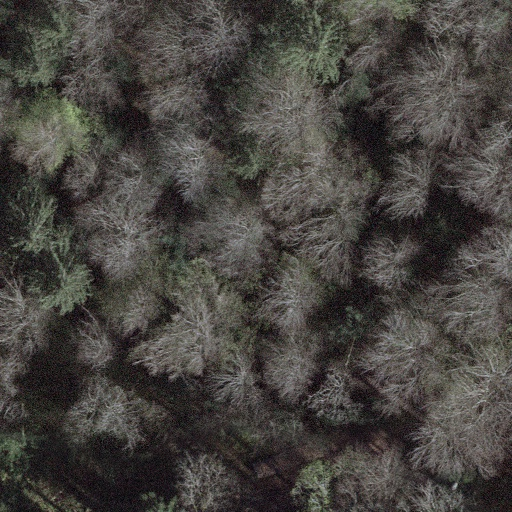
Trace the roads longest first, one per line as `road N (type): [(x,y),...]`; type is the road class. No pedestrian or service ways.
road 1 (track): [(496,429),(0,292)]
road 2 (track): [(210,511),(388,471),(496,429),(511,408)]
